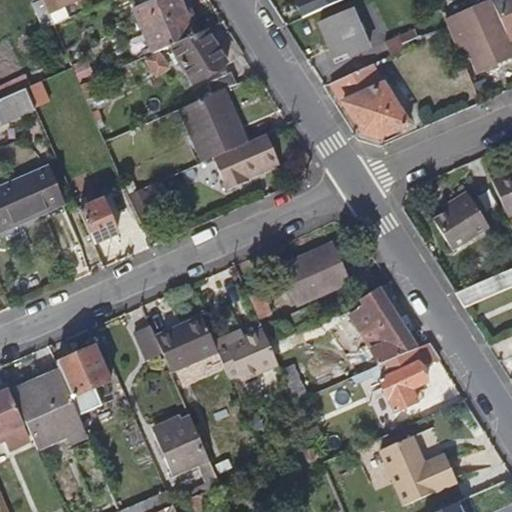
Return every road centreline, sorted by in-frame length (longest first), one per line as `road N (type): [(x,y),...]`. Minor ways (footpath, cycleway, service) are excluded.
road 1 (residential): [(0,343),(359,186)]
road 2 (residential): [(359,186),(511,428)]
road 3 (residential): [(239,0),(359,186)]
road 4 (residential): [(511,119),(359,186)]
